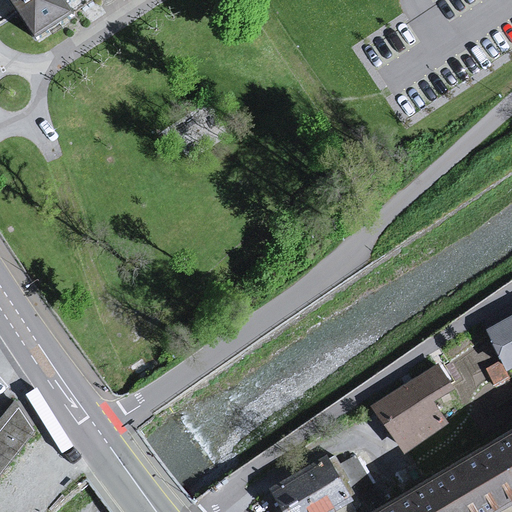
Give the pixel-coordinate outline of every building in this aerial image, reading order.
[(12,0),(43,43),(104,0),(12,0)] [(511,320),(488,332),(504,365),(511,360),(511,320)] [(433,365),(372,406),(401,450),(446,421),(433,401),(450,390),(433,365)] [(0,483),(44,434),(23,406),(0,432),(0,483)] [(511,430),(371,511),(494,511),(511,502),(511,430)] [(322,462),(264,495),(273,511),(332,511),(346,504),(322,462)]
